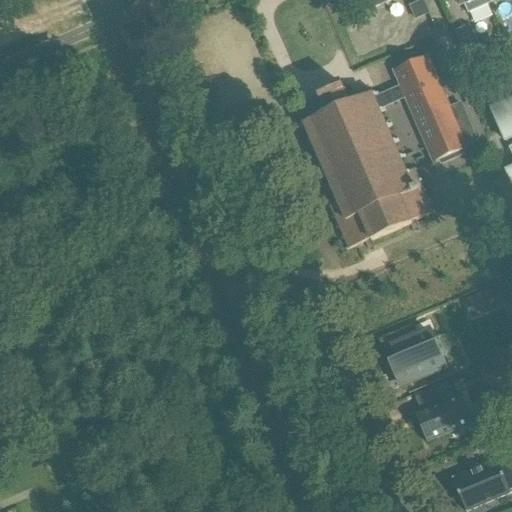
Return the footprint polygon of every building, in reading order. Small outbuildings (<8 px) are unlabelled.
[(353,0),(361,17),(400,0),(353,0)] [(488,5),(486,0),(456,0),(459,6),(462,5),(466,14),(488,5)] [(412,6),(410,7),(415,19),(428,13),(423,1),(412,6)] [(469,27),(455,33),(466,59),(480,53),(469,27)] [(458,109),(447,113),(425,61),(393,74),(399,91),(403,100),(431,167),(437,164),(438,167),(459,159),(458,156),(464,153),(462,149),(473,145),(458,109)] [(402,177),(375,112),(403,100),(399,91),(371,103),(366,90),(344,100),(339,85),(313,96),(319,110),(297,119),(301,127),(295,130),(302,147),(308,145),(334,206),(323,210),(342,254),(366,243),(366,245),(407,228),(406,226),(429,217),(410,173),(402,177)] [(511,170),(511,168),(510,169),(511,173),(511,101),(497,108),(496,107),(495,107),(510,142),(511,142),(511,140),(511,139),(511,170)] [(494,292),(480,298),(486,312),(500,306),(494,292)] [(395,351),(388,354),(393,365),(392,365),(402,387),(445,369),(430,332),(416,338),(412,329),(390,338),(395,351)] [(511,358),(489,368),(493,377),(511,369),(511,358)] [(464,404),(420,423),(432,451),(476,432),(464,404)] [(511,455),(453,480),(466,511),(469,511),(511,494),(511,455)]
